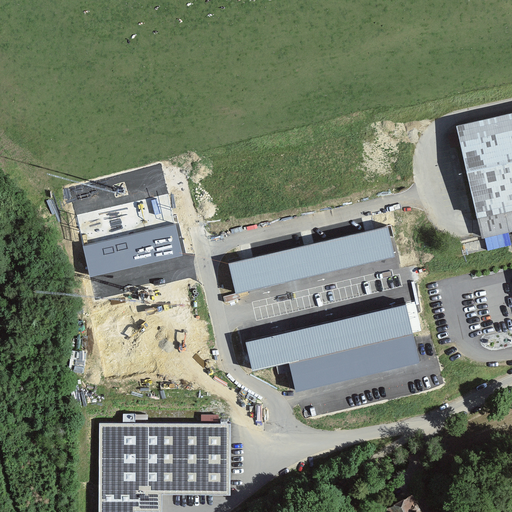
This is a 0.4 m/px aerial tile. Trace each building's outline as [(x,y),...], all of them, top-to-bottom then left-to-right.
[(475,218),(511,209),(511,110),(453,124),(475,218)] [(175,224),(83,246),(90,276),(183,255),(175,224)] [(388,226),(230,263),(236,293),(395,258),(388,226)] [(405,306),(247,343),(253,372),(412,337),(405,306)] [(70,368),(85,370),(87,350),(73,348),(70,368)] [(149,419),(149,411),(125,412),(125,420),(149,419)] [(102,423),(103,511),(140,511),(141,511),(169,511),(169,494),(237,494),(237,422),(102,423)] [(385,511),(427,511),(420,495),(385,511)]
